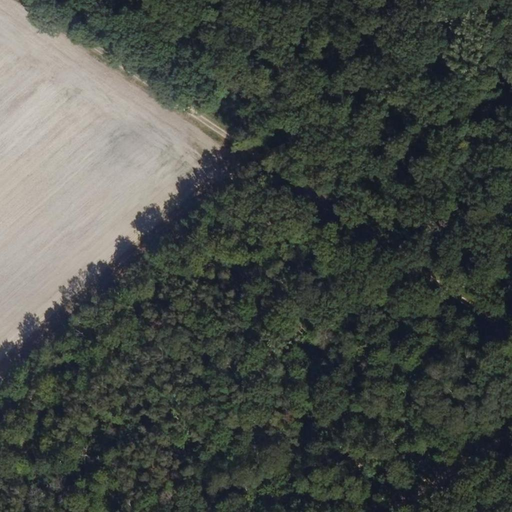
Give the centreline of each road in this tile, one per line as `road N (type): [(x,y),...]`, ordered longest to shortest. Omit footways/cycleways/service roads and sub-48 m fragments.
road 1 (track): [(386,246),(26,0)]
road 2 (track): [(511,332),(386,246)]
road 3 (track): [(511,432),(384,511)]
